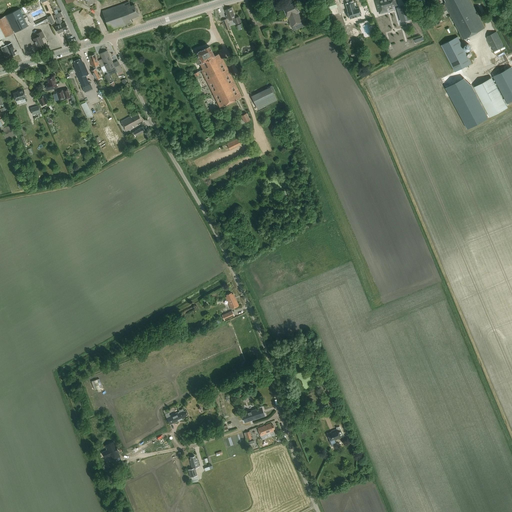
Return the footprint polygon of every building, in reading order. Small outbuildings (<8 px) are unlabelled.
[(108,0),(110,5),(112,4),(116,14),(117,14),(119,18),(128,15),(127,12),(128,12),(123,0),(108,0)] [(382,0),(376,2),(380,13),(380,11),(386,10),(386,8),(396,5),(394,0),(382,0)] [(464,39),(485,28),(470,0),(445,0),(446,2),(444,2),(445,4),(441,6),(442,7),(439,8),(441,12),(444,10),(444,12),(448,9),(464,39)] [(353,1),(346,3),(348,10),(347,11),(349,19),(362,15),(360,7),(355,9),(353,1)] [(295,2),(283,7),(287,17),(288,17),(292,27),(298,24),(302,23),(298,13),(299,12),(295,2)] [(235,18),(231,7),(225,10),(227,15),(226,15),(227,19),(228,18),(229,20),(233,19),(235,24),(241,22),(239,17),(235,18)] [(15,33),(28,26),(20,9),(6,16),(15,33)] [(0,40),(15,33),(6,16),(0,18),(0,40)] [(66,22),(63,24),(60,18),(58,19),(64,31),(69,29),(66,22)] [(33,39),(38,48),(45,45),(42,38),(45,37),(42,31),(36,34),(38,37),(33,39)] [(493,51),(504,46),(496,31),(486,37),(493,51)] [(464,49),(464,48),(458,38),(442,46),(456,72),(472,64),(465,51),(464,49)] [(5,46),(2,40),(0,41),(0,45),(5,57),(10,55),(11,57),(16,55),(13,49),(15,49),(12,43),(5,46)] [(198,55),(194,58),(198,65),(200,63),(203,69),(201,70),(204,77),(220,108),(242,96),(222,57),(220,58),(218,54),(214,56),(209,47),(208,45),(204,47),(205,49),(197,53),(198,55)] [(102,59),(99,60),(101,67),(104,75),(105,75),(108,74),(109,73),(108,71),(116,67),(113,62),(110,55),(109,56),(107,51),(102,54),(100,54),(102,59)] [(95,66),(98,65),(95,56),(94,54),(90,56),(90,57),(89,58),(92,67),(93,66),(95,66)] [(83,87),(89,84),(85,76),(89,74),(84,63),(83,64),(81,59),(73,62),(75,67),(74,67),(76,72),(76,73),(78,79),(79,78),(83,87)] [(109,73),(108,74),(110,79),(112,79),(110,75),(116,72),(118,71),(116,67),(108,71),(109,73)] [(511,68),(511,67),(493,76),(508,103),(511,100),(511,68)] [(94,70),(92,71),(97,80),(101,78),(96,69),(94,70)] [(49,90),(58,87),(54,76),(48,78),(49,83),(47,84),(49,90)] [(492,77),(474,87),(489,117),(508,108),(492,77)] [(458,81),(446,88),(468,130),(482,123),(490,118),(472,85),(465,78),(458,81)] [(110,79),(107,81),(112,91),(117,89),(112,79),(110,79)] [(270,86),(267,88),(268,90),(271,89),(273,93),(276,92),(272,85),(270,86)] [(23,89),(19,90),(19,91),(13,93),(16,101),(26,98),(23,89)] [(257,108),(276,99),(273,93),(271,89),(268,90),(253,98),(257,108)] [(62,90),(56,92),(56,93),(57,97),(58,100),(65,98),(62,90)] [(43,96),(38,98),(42,106),(46,104),(43,96)] [(39,105),(31,108),(33,115),(41,113),(39,105)] [(90,110),(85,112),(87,118),(93,116),(90,110)] [(244,123),(249,120),(246,113),(241,116),(244,123)] [(135,125),(142,121),(138,114),(132,117),(131,116),(121,121),(126,131),(136,126),(135,125)] [(136,136),(145,131),(143,127),(133,132),(136,136)] [(232,309),(239,306),(234,293),(232,294),(232,293),(227,295),(228,296),(226,297),(232,309)] [(232,310),(222,315),(224,319),(234,315),(232,310)] [(334,398),(328,400),(332,408),(337,405),(334,398)] [(337,405),(332,408),(335,416),(341,414),(337,405)] [(184,412),(183,409),(179,410),(180,411),(171,416),(169,412),(166,414),(171,425),(187,417),(186,416),(188,415),(186,411),(184,412)] [(259,409),(242,414),(244,422),(262,417),(259,409)] [(272,425),(271,423),(258,428),(260,436),(273,431),(273,430),(274,429),(273,425),(272,425)] [(337,429),(333,430),(333,432),(327,434),(330,440),(329,441),(330,445),(336,443),(334,439),(338,438),(339,439),(344,437),(341,430),(338,431),(337,429)] [(106,451),(103,452),(105,456),(108,455),(110,460),(118,456),(116,451),(114,447),(112,442),(104,446),(106,451)] [(192,468),(188,469),(190,477),(191,477),(197,475),(195,468),(199,467),(199,466),(197,458),(196,459),(195,456),(191,457),(190,457),(191,459),(190,459),(192,468)] [(107,474),(109,481),(115,478),(113,472),(107,474)]
